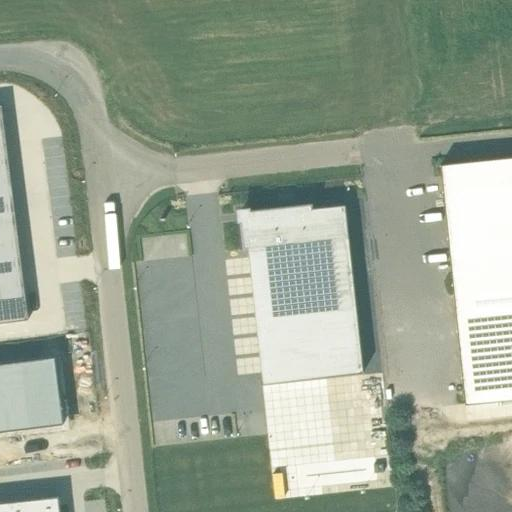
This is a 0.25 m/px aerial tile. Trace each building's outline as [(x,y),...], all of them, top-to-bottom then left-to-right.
[(3,103),(0,103),(0,321),(29,318),(3,103)] [(511,155),(441,163),(465,403),(511,398),(511,155)] [(251,207),(249,207),(249,210),(241,211),(242,220),(241,220),(244,248),(249,248),(263,383),(364,372),(346,203),(314,207),(313,202),(251,209),(251,207)] [(153,245),(163,244),(164,255),(179,254),(178,237),(184,237),(183,232),(152,235),(153,245)] [(55,355),(28,359),(36,426),(64,422),(55,355)] [(28,359),(0,362),(0,368),(7,429),(36,426),(28,359)] [(60,511),(59,495),(0,501),(0,511),(60,511)]
